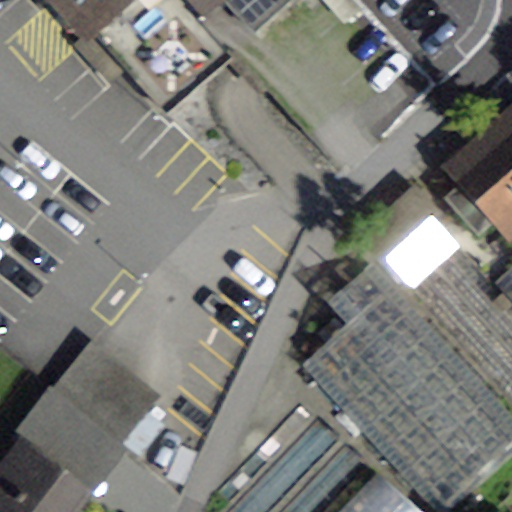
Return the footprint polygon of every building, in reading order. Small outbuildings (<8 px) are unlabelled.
[(181,17),(201,0),(52,0),(72,22),(91,21),(131,67),(184,21),(181,17)] [(225,0),(254,32),(289,0),(225,0)] [(511,268),(494,284),(511,303),(511,107),(446,167),(464,187),(450,200),(478,232),(492,219),(510,240),(511,238),(511,268)] [(511,303),(494,284),(435,220),(388,263),(511,399),(511,303)] [(309,359),(447,511),(448,511),(511,454),(511,432),(365,270),(326,305),(345,326),(309,359)] [(89,345),(53,390),(119,444),(155,399),(89,345)] [(0,511),(67,511),(82,493),(22,448),(0,475),(0,511)] [(339,511),(419,511),(380,472),(339,511)]
